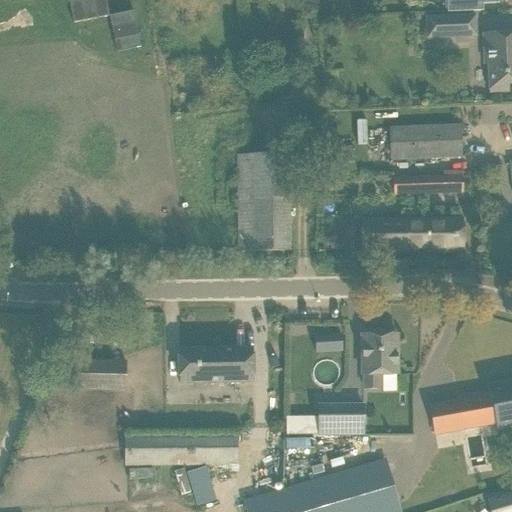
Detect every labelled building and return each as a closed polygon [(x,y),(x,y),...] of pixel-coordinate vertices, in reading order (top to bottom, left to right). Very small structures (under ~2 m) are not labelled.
[(446,0),(447,9),(446,9),(447,13),(483,11),(482,5),(498,4),(498,0),(446,0)] [(426,40),(476,38),(475,14),(425,16),(426,40)] [(511,33),(482,35),(484,66),(486,66),(487,93),(507,92),(507,85),(511,84),(511,33)] [(390,160),(460,157),(459,126),(389,129),(390,160)] [(288,251),(288,231),(287,155),(238,156),(238,252),(288,251)] [(393,195),(462,193),(461,172),(442,172),(442,177),(392,179),(393,195)] [(428,219),(428,209),(409,209),(409,219),(361,220),(361,255),(463,254),(462,219),(428,219)] [(380,375),(396,375),(396,335),(362,335),(362,375),(363,375),(363,390),(380,389),(380,375)] [(315,353),(341,351),(340,336),(314,337),(315,353)] [(179,383),(252,382),(252,350),(178,351),(179,383)] [(124,391),(125,363),(74,361),(73,389),(124,391)] [(481,393),(457,397),(463,430),(490,425),(490,426),(495,425),(495,429),(511,425),(511,380),(487,386),(488,393),(482,395),(481,393)] [(318,435),(363,435),(362,407),(318,407),(318,418),(318,435)] [(318,418),(286,418),(286,435),(318,435),(318,418)] [(125,466),(237,465),(236,434),(125,435),(125,466)] [(398,511),(389,480),(384,461),(281,491),(287,511),(398,511)] [(511,511),(511,489),(486,496),(489,511),(511,511)] [(287,511),(281,491),(243,502),(245,511),(287,511)]
